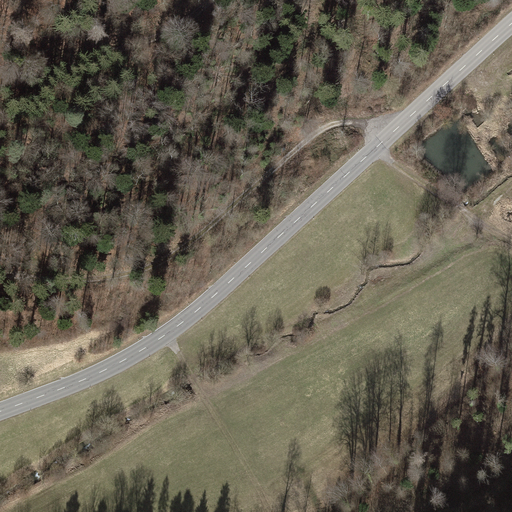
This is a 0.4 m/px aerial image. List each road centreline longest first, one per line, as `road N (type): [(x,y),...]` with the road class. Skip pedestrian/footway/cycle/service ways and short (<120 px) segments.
road 1 (tertiary): [(0,411),(109,368),(167,334),(511,24)]
road 2 (track): [(386,139),(356,123),(330,124),(185,248),(141,272),(99,280),(0,275)]
road 3 (track): [(210,0),(170,31),(0,86)]
road 4 (track): [(167,334),(270,511)]
road 5 (track): [(375,148),(453,209),(511,242)]
